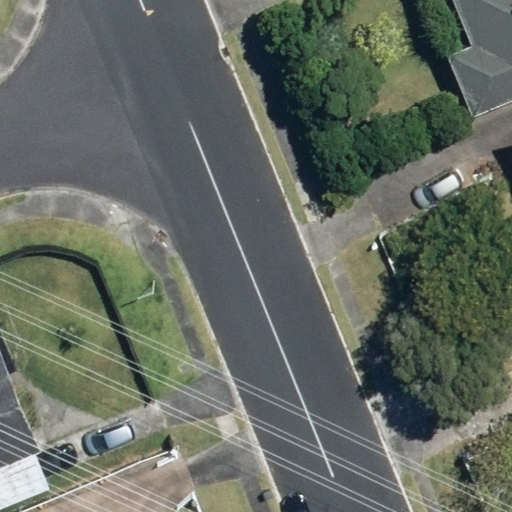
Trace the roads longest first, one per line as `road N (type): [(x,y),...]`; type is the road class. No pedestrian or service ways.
road 1 (residential): [(350,511),(165,75)]
road 2 (residential): [(165,75),(0,142)]
